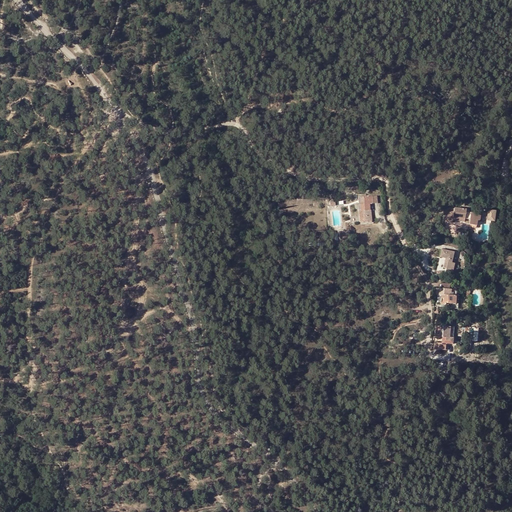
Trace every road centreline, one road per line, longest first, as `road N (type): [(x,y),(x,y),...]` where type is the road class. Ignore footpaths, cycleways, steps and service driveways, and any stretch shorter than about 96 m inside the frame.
road 1 (unclassified): [(121,116),(188,296),(205,401),(320,511)]
road 2 (residential): [(428,315),(424,273),(398,231),(384,178),(301,177),(234,125),(172,130),(121,116)]
road 3 (unclassified): [(20,0),(121,116)]
